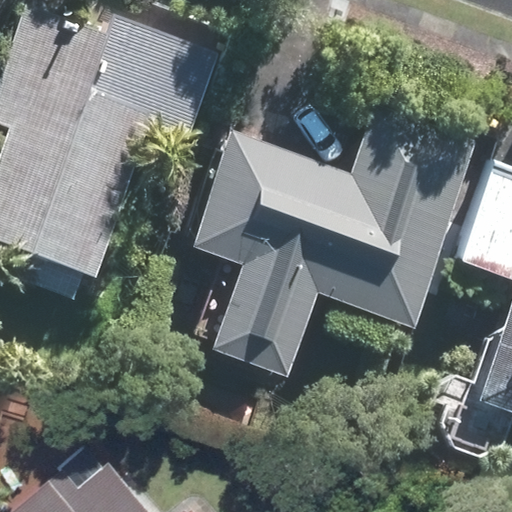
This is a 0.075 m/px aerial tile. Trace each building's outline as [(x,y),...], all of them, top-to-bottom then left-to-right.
[(212,53),(119,20),(113,36),(36,9),(4,99),(25,107),(0,177),(0,225),(93,258),(149,102),(189,116),(212,53)] [(466,141),(386,115),(366,178),(240,136),(210,227),(252,241),(223,331),(285,352),(310,276),(411,309),(466,141)] [(511,173),(485,165),(456,256),(511,273),(511,173)] [(511,398),(511,322),(489,390),(511,398)] [(75,475),(35,511),(159,511),(120,469),(93,495),(75,475)]
